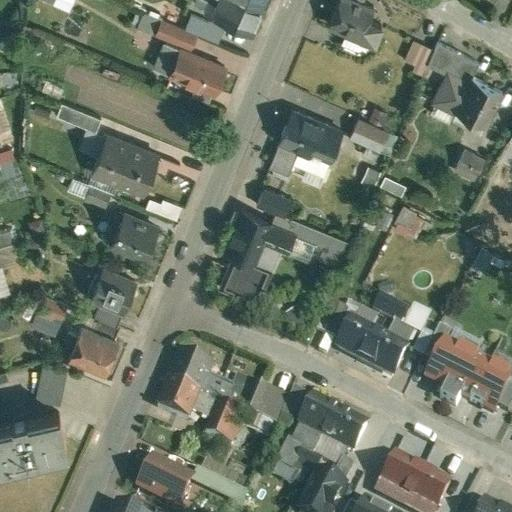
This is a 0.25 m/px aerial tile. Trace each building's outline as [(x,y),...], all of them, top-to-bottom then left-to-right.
[(71,0),(40,0),(67,11),(71,0)] [(262,5),(250,0),(218,0),(213,14),(251,31),(262,5)] [(373,8),(355,0),(338,0),(328,25),(360,39),(361,38),(368,22),(373,8)] [(163,19),(145,12),(139,26),(157,34),(163,19)] [(196,33),(163,19),(157,34),(190,47),(196,33)] [(380,27),(368,22),(361,38),(373,43),(380,27)] [(412,39),(401,64),(422,73),(426,64),(421,62),(428,46),(412,39)] [(479,63),(438,42),(429,64),(449,74),(450,74),(468,84),(472,76),(473,76),(479,63)] [(178,49),(164,43),(153,69),(167,75),(178,49)] [(225,66),(182,48),(171,74),(215,92),(225,66)] [(468,84),(450,74),(449,74),(436,100),(471,118),(469,124),(480,130),(483,124),(485,126),(503,92),(473,76),(472,76),(468,84)] [(102,117),(62,101),(57,113),(97,129),(102,117)] [(386,113),(374,108),(368,122),(379,128),(386,113)] [(324,125),(293,112),(269,168),(287,176),(297,152),(310,157),(313,149),(324,125)] [(368,122),(359,118),(350,138),(380,152),(389,132),(379,128),(368,122)] [(341,132),(324,125),(313,149),(331,157),(341,132)] [(133,144),(108,134),(94,170),(119,179),(133,144)] [(159,154),(133,144),(119,179),(145,189),(159,154)] [(483,161),(466,151),(455,169),(473,179),(483,161)] [(0,177),(22,171),(17,155),(0,161),(0,177)] [(380,172),(368,167),(361,182),(373,187),(380,172)] [(405,185),(385,176),(379,189),(399,198),(405,185)] [(111,193),(92,185),(88,196),(106,204),(111,193)] [(256,203),(284,215),(291,197),(263,186),(256,203)] [(158,226),(123,212),(123,213),(115,210),(105,236),(114,239),(114,242),(146,255),(147,254),(148,254),(151,252),(154,247),(152,243),(151,243),(158,226)] [(270,225),(242,213),(225,253),(234,256),(254,264),(263,240),(270,225)] [(476,217),(465,221),(469,231),(480,227),(476,217)] [(331,236),(302,224),(297,235),(327,248),(331,236)] [(293,235),(270,225),(263,240),(279,247),(287,250),(293,235)] [(11,228),(0,231),(0,245),(15,241),(11,228)] [(322,258),(341,266),(350,244),(331,236),(327,248),(322,258)] [(263,240),(254,264),(234,256),(221,287),(256,302),(262,288),(263,289),(264,286),(263,285),(279,247),(263,240)] [(15,241),(0,245),(0,263),(20,257),(15,241)] [(511,263),(481,247),(472,265),(493,276),(498,265),(508,271),(511,263)] [(137,280),(103,267),(92,295),(125,309),(137,280)] [(411,308),(381,293),(374,307),(404,322),(411,308)] [(68,304),(46,295),(40,310),(62,319),(68,304)] [(124,313),(102,303),(96,316),(118,325),(124,313)] [(299,307),(286,314),(296,333),(309,326),(299,307)] [(345,320),(326,311),(318,329),(336,338),(345,320)] [(120,327),(100,319),(96,329),(116,337),(120,327)] [(406,348),(353,321),(340,347),(393,375),(406,348)] [(96,329),(85,324),(81,335),(74,349),(72,356),(106,371),(120,339),(116,337),(96,329)] [(450,332),(439,327),(424,357),(435,363),(445,343),(450,332)] [(491,331),(481,327),(477,334),(487,339),(491,331)] [(81,335),(71,331),(65,345),(74,349),(81,335)] [(420,333),(413,352),(424,356),(431,337),(420,333)] [(477,334),(476,334),(469,348),(496,362),(504,348),(487,339),(477,334)] [(461,397),(470,402),(489,365),(445,343),(435,363),(427,380),(445,389),(461,397)] [(212,366),(180,353),(170,380),(201,393),(208,376),(212,366)] [(44,360),(30,396),(58,401),(70,370),(44,360)] [(511,376),(489,365),(470,402),(494,413),(497,407),(508,386),(511,376)] [(271,390),(253,382),(248,392),(208,376),(201,393),(277,424),(282,413),(264,406),(271,390)] [(201,393),(170,380),(158,407),(189,420),(193,412),(201,393)] [(497,407),(508,412),(511,403),(511,387),(508,386),(497,407)] [(461,397),(445,389),(440,399),(456,407),(461,397)] [(277,424),(201,393),(193,412),(211,420),(205,433),(249,450),(251,444),(268,451),(279,425),(277,424)] [(314,396),(300,423),(301,423),(292,442),(303,448),(304,448),(314,453),(323,435),(329,421),(333,423),(340,410),(314,396)] [(24,416),(11,420),(12,421),(0,424),(0,464),(67,447),(58,410),(25,418),(24,416)] [(367,424),(340,410),(333,423),(329,421),(323,435),(354,451),(367,424)] [(295,417),(284,412),(279,422),(290,427),(295,417)] [(303,448),(296,463),(311,471),(312,470),(306,467),(314,453),(304,448),(303,448)] [(314,453),(306,467),(312,470),(316,472),(324,458),(314,453)] [(451,483),(396,455),(382,483),(383,484),(376,497),(378,503),(395,511),(401,510),(408,497),(437,511),(451,483)] [(193,478),(153,459),(139,487),(179,507),(193,478)] [(274,464),(271,474),(289,480),(293,470),(274,464)] [(331,511),(344,487),(318,474),(299,511),(300,511),(331,511)] [(344,511),(382,511),(370,507),(368,511),(348,503),(344,511)]
